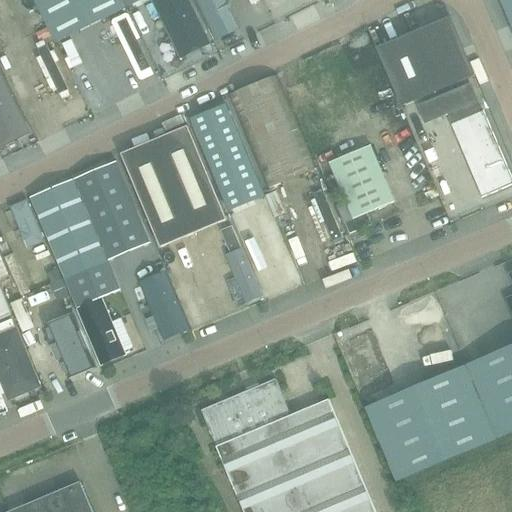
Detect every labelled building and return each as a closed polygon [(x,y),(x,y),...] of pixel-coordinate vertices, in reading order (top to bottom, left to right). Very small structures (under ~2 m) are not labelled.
[(0,0),(0,68),(1,71),(56,44),(34,0),(0,0)] [(121,0),(35,0),(57,44),(126,9),(121,0)] [(123,0),(128,8),(143,0),(123,0)] [(189,0),(153,0),(148,3),(175,58),(210,41),(189,0)] [(206,0),(194,0),(215,43),(224,38),(206,0)] [(511,0),(500,0),(511,28),(511,0)] [(123,17),(108,24),(137,84),(152,77),(123,17)] [(377,48),(401,107),(475,76),(450,17),(377,48)] [(55,54),(40,61),(64,111),(79,104),(55,54)] [(0,147),(29,133),(0,76),(0,147)] [(300,132),(276,77),(229,95),(268,189),(316,169),(300,132)] [(425,113),(433,131),(481,111),(473,92),(425,113)] [(226,106),(191,120),(213,174),(221,192),(229,213),(265,198),(226,106)] [(511,178),(483,111),(451,125),(461,150),(473,145),(473,147),(482,167),(482,168),(471,173),(482,198),(511,185),(511,178)] [(121,153),(161,248),(228,220),(188,126),(121,153)] [(330,164),(346,202),(354,220),(394,203),(370,147),(330,164)] [(31,199),(58,261),(78,309),(121,291),(109,262),(150,244),(116,163),(31,199)] [(221,254),(243,303),(264,295),(242,246),(221,254)] [(276,299),(295,296),(285,246),(267,249),(276,299)] [(182,270),(169,275),(179,298),(191,293),(182,270)] [(511,280),(491,288),(499,310),(511,305),(511,280)] [(0,320),(12,316),(0,285),(0,320)] [(75,310),(99,366),(144,346),(121,291),(78,309),(75,310)] [(449,312),(418,328),(426,343),(457,327),(449,312)] [(32,313),(0,325),(0,327),(24,392),(58,379),(32,313)] [(72,313),(45,325),(67,378),(95,367),(72,313)] [(371,331),(342,344),(364,394),(390,383),(385,371),(388,370),(371,331)] [(511,346),(466,366),(496,440),(511,433),(511,346)] [(466,366),(364,408),(395,482),(496,440),(466,366)] [(276,380),(202,411),(243,511),(375,511),(328,401),(291,417),(276,380)] [(27,444),(4,454),(8,463),(31,453),(27,444)] [(92,511),(88,501),(80,483),(9,511),(92,511)]
